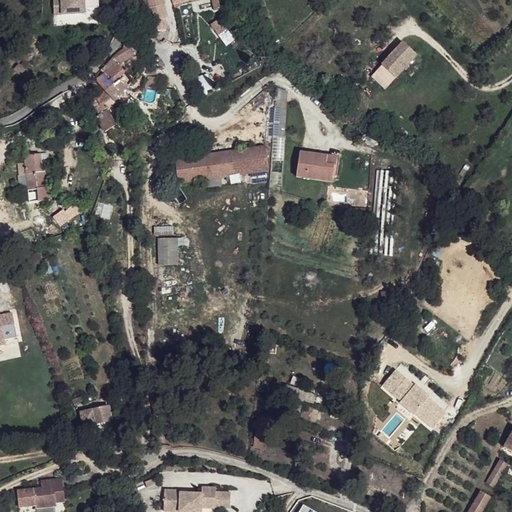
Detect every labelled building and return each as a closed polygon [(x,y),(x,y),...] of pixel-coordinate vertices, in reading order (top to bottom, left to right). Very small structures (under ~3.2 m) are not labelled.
[(50,0),(51,14),(82,12),(81,8),(96,7),(95,0),(50,0)] [(162,0),(145,0),(146,6),(147,17),(150,17),(151,25),(150,26),(152,30),(154,33),(154,17),(164,15),(161,2),(162,1),(162,0)] [(219,17),(210,24),(224,44),(234,37),(219,17)] [(402,42),(381,65),(395,78),(416,55),(402,42)] [(123,49),(122,48),(114,56),(119,62),(129,51),(125,47),(123,49)] [(134,83),(115,63),(96,81),(101,88),(112,102),(134,83)] [(197,91),(212,89),(209,73),(195,75),(197,91)] [(286,138),(286,90),(274,90),(273,138),(286,138)] [(112,102),(104,92),(92,97),(89,102),(95,114),(92,115),(100,131),(111,125),(104,110),(112,102)] [(45,128),(38,129),(43,149),(49,148),(45,128)] [(261,147),(176,157),(179,183),(264,174),(261,147)] [(334,158),(298,153),(294,178),(330,184),(334,158)] [(37,157),(20,158),(24,192),(36,191),(35,187),(42,187),(42,184),(39,161),(36,160),(37,157)] [(173,225),(154,225),(154,234),(173,234),(173,225)] [(178,236),(157,237),(157,264),(178,264),(178,236)] [(12,305),(0,309),(0,314),(2,320),(0,321),(0,339),(7,338),(6,333),(19,329),(12,305)] [(107,407),(80,412),(85,428),(96,427),(96,422),(111,419),(107,407)] [(268,423),(259,422),(257,448),(267,449),(268,423)] [(507,464),(500,461),(488,481),(494,486),(507,464)] [(63,477),(42,479),(43,486),(18,489),(20,505),(36,503),(36,507),(57,504),(57,501),(55,488),(64,487),(63,477)] [(182,487),(166,486),(164,507),(201,510),(202,505),(215,506),(215,505),(230,506),(231,491),(216,490),(217,486),(203,485),(203,491),(182,490),(182,487)] [(64,487),(55,488),(57,501),(65,500),(64,487)] [(482,511),(490,498),(482,493),(470,511),(482,511)]
